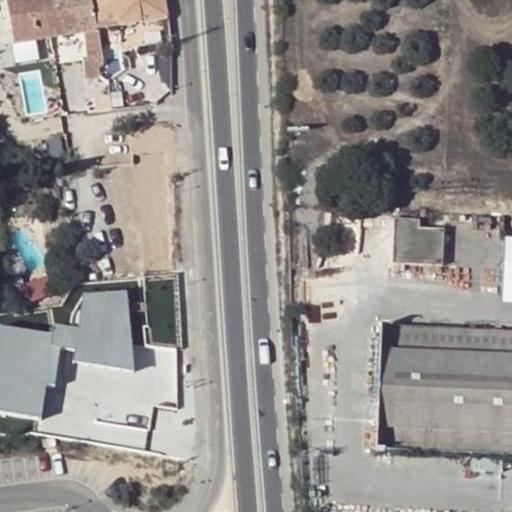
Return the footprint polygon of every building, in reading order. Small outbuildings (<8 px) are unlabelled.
[(49,39),(42,0),(4,0),(12,45),(49,39)] [(85,45),(97,43),(95,31),(89,0),(42,0),(49,39),(82,33),(85,45)] [(167,18),(163,0),(89,0),(95,31),(167,18)] [(0,59),(51,51),(49,39),(12,45),(0,47),(0,59)] [(97,43),(85,45),(88,59),(97,57),(99,57),(97,43)] [(97,57),(88,59),(82,60),(86,80),(100,78),(97,57)] [(396,216),(395,260),(445,262),(446,226),(422,225),(422,217),(396,216)] [(58,247),(57,235),(44,236),(45,248),(58,247)] [(511,305),(511,240),(502,240),(499,305),(511,305)] [(72,335),(1,324),(0,329),(0,410),(50,418),(60,356),(127,366),(138,297),(79,288),(72,335)] [(511,457),(511,334),(380,329),(376,451),(511,457)]
